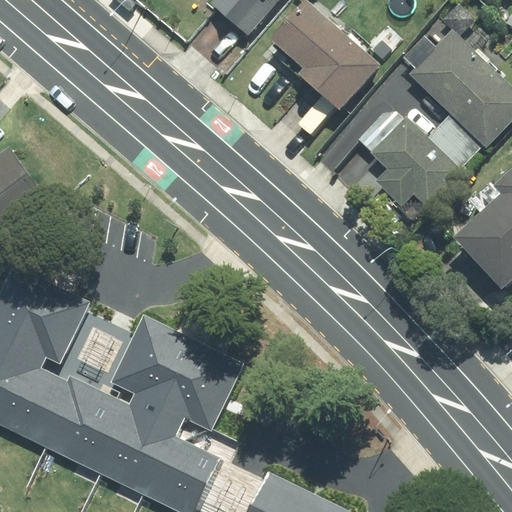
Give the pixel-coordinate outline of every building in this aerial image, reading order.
[(220,0),(212,9),(250,41),(285,0),(220,0)] [(266,56),(338,117),(378,71),(306,10),(266,56)] [(483,147),(486,150),(511,122),(511,94),(452,37),(411,79),(451,117),(483,147)] [(384,116),(359,144),(373,156),(406,123),(396,115),(384,116)] [(425,143),(458,174),(483,147),(451,117),(425,143)] [(427,210),(460,176),(458,174),(425,143),(406,123),(373,156),(371,158),(388,174),(376,186),(401,210),(414,197),(427,210)] [(0,239),(47,204),(8,152),(0,157),(0,239)] [(456,246),(501,295),(511,285),(511,180),(497,195),(503,202),(456,246)] [(14,268),(0,296),(0,344),(44,365),(45,363),(58,369),(90,304),(14,268)] [(132,397),(130,402),(161,416),(197,342),(142,316),(109,386),(132,397)] [(245,365),(197,342),(161,416),(189,430),(191,426),(210,435),(245,365)] [(0,428),(23,440),(53,378),(41,372),(44,365),(0,344),(0,428)] [(127,407),(68,379),(65,383),(53,378),(23,440),(127,489),(161,416),(130,402),(127,407)] [(187,436),(189,430),(161,416),(127,489),(175,511),(197,511),(225,454),(187,436)] [(298,511),(307,495),(268,476),(250,511),(298,511)] [(342,511),(307,495),(298,511),(342,511)]
